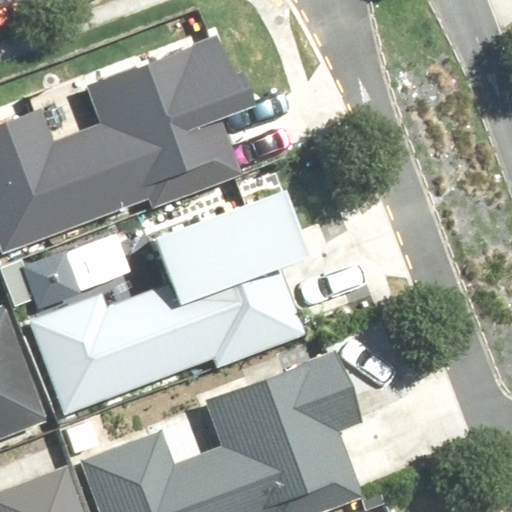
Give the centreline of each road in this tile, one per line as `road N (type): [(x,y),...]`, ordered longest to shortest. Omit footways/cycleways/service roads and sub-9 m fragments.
road 1 (residential): [(503,433),(333,0)]
road 2 (residential): [(462,0),(511,115)]
